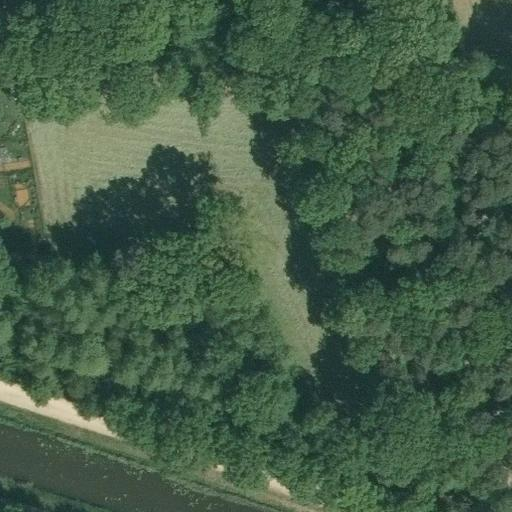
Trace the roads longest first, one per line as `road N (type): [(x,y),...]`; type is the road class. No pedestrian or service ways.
road 1 (track): [(430,0),(445,419),(489,508)]
road 2 (track): [(0,386),(375,511)]
